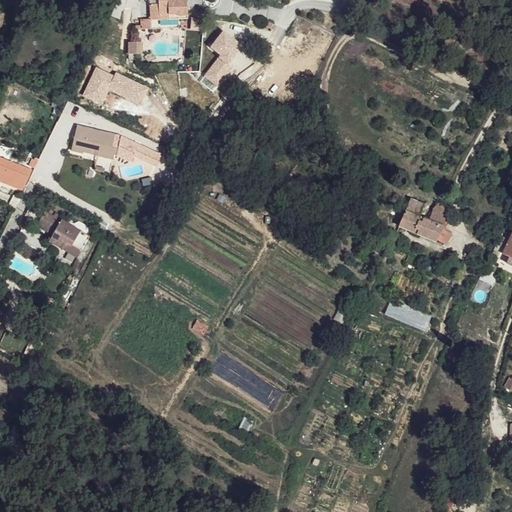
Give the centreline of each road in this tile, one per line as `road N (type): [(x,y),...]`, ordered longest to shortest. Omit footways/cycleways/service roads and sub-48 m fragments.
road 1 (residential): [(0,245),(63,119)]
road 2 (unknown): [(228,0),(276,15),(346,0)]
